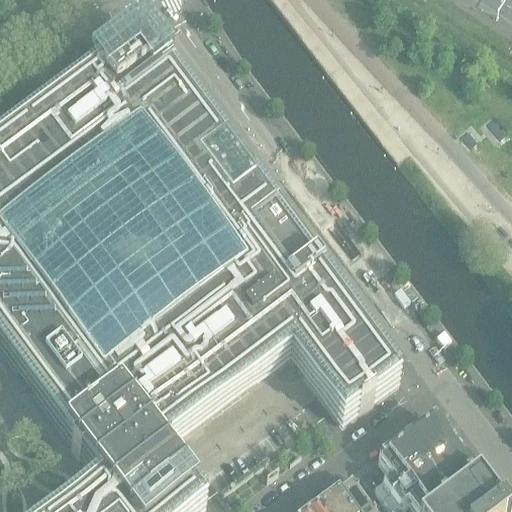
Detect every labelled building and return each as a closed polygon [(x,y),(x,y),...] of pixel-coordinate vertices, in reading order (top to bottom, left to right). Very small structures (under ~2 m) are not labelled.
[(203,511),(188,491),(179,480),(175,474),(162,457),(289,362),(302,380),(341,432),(398,390),(399,389),(171,81),(168,77),(166,78),(142,46),(0,151),(0,511),(203,511)] [(482,112),(457,134),(485,166),(510,143),(482,112)] [(420,475),(438,462),(440,465),(454,455),(432,426),(430,427),(431,428),(429,429),(429,430),(421,436),(421,435),(418,437),(419,437),(411,443),(410,443),(408,445),(400,451),(397,452),(398,453),(385,462),(383,463),(383,464),(377,468),(390,486),(374,498),(382,508),(408,488),(411,491),(424,481),(420,475)] [(441,511),(476,485),(454,455),(440,465),(438,462),(420,475),(424,481),(411,491),(408,488),(382,508),(384,511),(441,511)] [(496,511),(476,485),(441,511),(496,511)] [(368,511),(351,487),(336,498),(347,511),(368,511)] [(347,511),(336,498),(317,511),(316,511),(347,511)]
